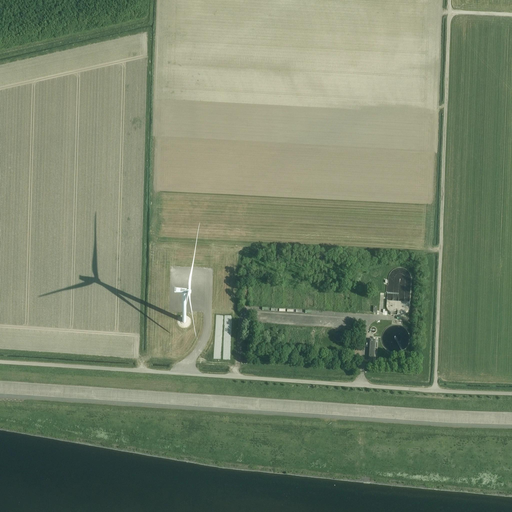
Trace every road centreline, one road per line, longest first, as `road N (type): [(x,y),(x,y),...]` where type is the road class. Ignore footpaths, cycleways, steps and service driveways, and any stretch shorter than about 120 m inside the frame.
road 1 (unclassified): [(0,395),(511,426)]
road 2 (unclassified): [(435,390),(0,362)]
road 3 (unclassified): [(435,390),(449,0)]
road 4 (track): [(148,0),(148,21),(0,54)]
